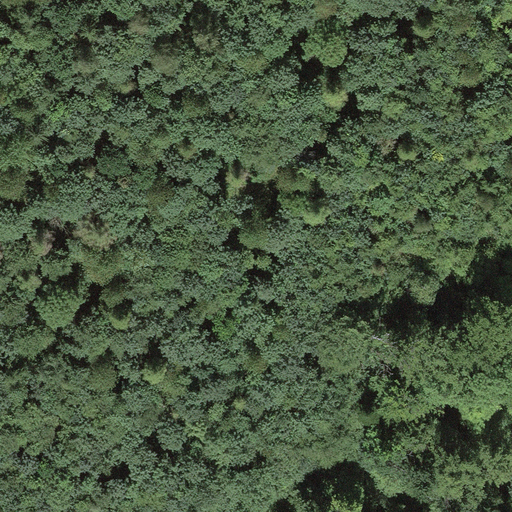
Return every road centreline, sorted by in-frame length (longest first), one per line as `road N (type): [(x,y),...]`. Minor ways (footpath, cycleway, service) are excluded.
road 1 (track): [(0,200),(267,176),(270,107),(242,0)]
road 2 (track): [(257,511),(421,410),(511,293)]
